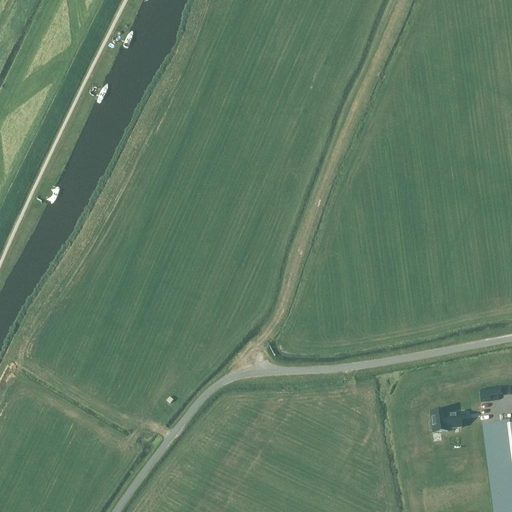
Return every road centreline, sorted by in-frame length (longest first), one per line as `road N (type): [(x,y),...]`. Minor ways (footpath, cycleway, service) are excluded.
road 1 (unclassified): [(118,511),(197,402),(223,381),(511,338)]
road 2 (track): [(401,0),(314,205),(281,307),(254,348),(253,372)]
